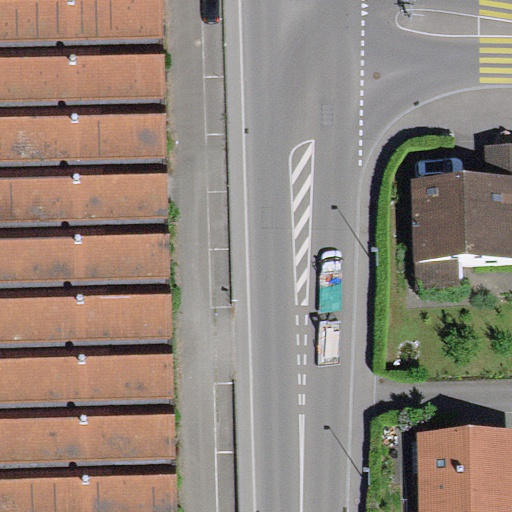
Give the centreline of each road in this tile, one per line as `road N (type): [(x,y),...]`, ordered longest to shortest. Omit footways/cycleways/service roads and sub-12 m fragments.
road 1 (residential): [(291,22),(295,511)]
road 2 (residential): [(291,22),(511,30)]
